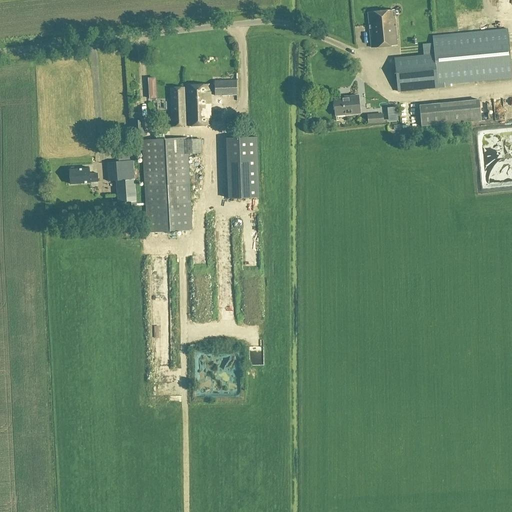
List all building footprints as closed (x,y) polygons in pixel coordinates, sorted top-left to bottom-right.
[(368,13),(369,24),(371,48),(397,46),(394,11),(368,13)] [(394,59),(397,93),(437,88),(437,86),(511,78),(511,73),(507,28),(432,36),(433,44),(422,45),(423,56),(394,59)] [(214,96),(237,95),(237,81),(213,81),(214,96)] [(185,88),(187,127),(211,126),(209,85),(185,86),(185,88)] [(349,98),(334,99),(335,116),(360,114),(358,96),(349,97),(349,98)] [(479,99),(419,105),(420,127),(481,121),(479,99)] [(383,114),(376,115),(368,115),(368,125),(377,124),(383,124),(383,114)] [(144,121),(132,121),(133,137),(145,137),(144,121)] [(227,138),(227,149),(257,148),(257,137),(227,138)] [(200,140),(187,140),(186,138),(142,141),(148,232),(192,230),(187,154),(201,153),(200,140)] [(118,182),(134,181),(133,161),(117,162),(106,163),(107,182),(118,182)] [(71,170),(69,170),(70,185),(90,183),(98,182),(97,174),(89,175),(89,169),(76,169),(76,168),(71,168),(71,170)] [(136,202),(135,189),(118,190),(119,203),(136,202)] [(200,319),(201,326),(215,324),(214,317),(200,319)] [(256,328),(243,329),(244,338),(257,337),(256,328)]
